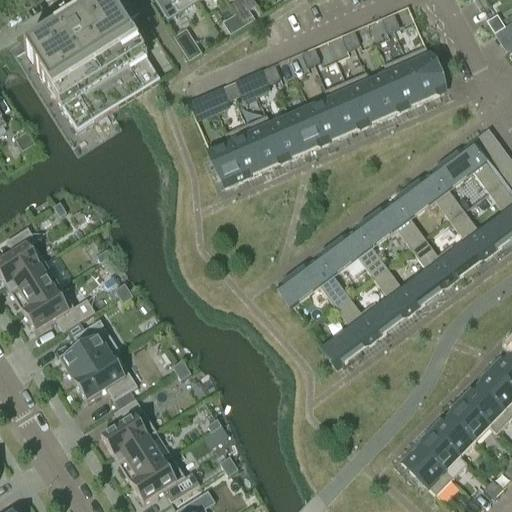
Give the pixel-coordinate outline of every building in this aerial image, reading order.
[(96,0),(21,48),(76,136),(159,84),(106,0),(96,0)] [(197,5),(193,0),(165,0),(177,18),(197,5)] [(247,13),(235,21),(241,30),(253,23),(247,13)] [(399,31),(393,17),(387,20),(393,34),(399,31)] [(496,19),(486,25),(490,31),(500,25),(496,19)] [(393,34),(387,20),(380,22),(386,36),(393,34)] [(241,30),(235,21),(224,28),(230,38),(241,30)] [(500,25),(490,31),(494,37),(504,31),(500,25)] [(186,35),(175,43),(188,64),(200,57),(186,35)] [(359,48),(354,35),(347,38),(353,51),(359,48)] [(353,51),(347,38),(341,41),(346,54),(353,51)] [(444,96),(424,51),(404,60),(423,105),(444,96)] [(319,65),(314,52),(307,55),(313,68),(319,65)] [(313,68),(307,55),(301,58),(307,71),(313,68)] [(423,105),(404,60),(384,69),(388,77),(403,113),(423,105)] [(280,82),(274,70),(268,72),(273,85),(280,82)] [(273,85),(268,72),(261,75),(267,88),(273,85)] [(403,113),(388,77),(368,86),(384,122),(403,113)] [(384,122),(368,86),(364,78),(344,86),(364,131),(384,122)] [(364,131),(344,86),(325,95),(328,103),(344,139),(364,131)] [(240,100),(235,87),(228,90),(234,102),(240,100)] [(234,102),(228,90),(222,92),(227,105),(234,102)] [(344,139),(328,103),(309,112),(324,148),(344,139)] [(201,117),(195,104),(188,107),(194,120),(201,117)] [(324,148),(309,112),(289,121),(304,156),(324,148)] [(285,165),(269,129),(265,121),(245,129),(265,174),(285,165)] [(304,156),(289,121),(269,129),(285,165),(304,156)] [(265,174),(245,129),(226,138),(229,147),(245,182),(265,174)] [(33,148),(27,138),(16,145),(22,155),(33,148)] [(245,182),(229,147),(209,156),(224,191),(245,182)] [(502,187),(472,147),(463,154),(465,157),(455,164),(453,161),(434,176),(448,195),(473,177),(488,197),(502,187)] [(463,216),(448,195),(434,176),(424,182),(427,185),(417,192),(415,189),(395,204),(410,224),(434,205),(449,226),(463,216)] [(511,201),(502,187),(488,197),(503,218),(478,236),(493,256),(511,241),(511,239),(511,238),(511,237),(511,201)] [(425,244),(410,224),(395,204),(386,211),(388,214),(379,221),(376,218),(357,233),(371,252),(396,234),(411,254),(425,244)] [(66,217),(59,207),(53,211),(59,221),(66,217)] [(493,256),(478,236),(463,216),(449,226),(465,246),(440,265),(455,284),(474,269),(472,267),(481,260),(483,263),(493,256)] [(0,282),(6,291),(44,267),(32,247),(35,245),(27,232),(5,246),(13,257),(0,265),(0,282)] [(386,273),(371,252),(357,233),(348,239),(350,242),(340,249),(338,246),(318,261),(333,281),(357,262),(372,283),(386,273)] [(455,284),(440,265),(425,244),(411,254),(426,275),(402,293),(416,313),(436,298),(434,295),(443,288),(445,291),(455,284)] [(110,261),(106,254),(95,261),(100,267),(110,261)] [(348,301),(333,281),(318,261),(310,267),(312,270),(302,278),(300,275),(278,291),(293,310),(319,291),(334,312),(348,301)] [(22,316),(60,292),(44,267),(6,291),(22,316)] [(416,313),(402,293),(386,273),(372,283),(388,303),(363,322),(378,341),(398,327),(395,324),(405,317),(407,320),(416,313)] [(118,301),(128,295),(124,288),(114,294),(118,301)] [(62,336),(94,316),(86,303),(73,312),(60,292),(22,316),(35,337),(55,325),(62,336)] [(122,308),(132,302),(128,295),(118,301),(122,308)] [(378,341),(363,322),(348,301),(334,312),(349,332),(323,351),(338,371),(359,355),(357,352),(366,345),(369,347),(378,341)] [(73,386),(117,359),(120,358),(99,324),(73,341),(80,352),(59,365),(73,386)] [(511,362),(507,357),(492,373),(511,392),(511,362)] [(137,391),(117,359),(73,386),(86,407),(106,394),(113,406),(137,391)] [(186,372),(182,365),(171,371),(176,378),(186,372)] [(190,378),(186,372),(176,378),(180,385),(190,378)] [(511,421),(511,392),(492,373),(477,388),(511,422),(511,421)] [(511,422),(477,388),(461,404),(489,431),(495,438),(511,422)] [(116,431),(100,441),(113,462),(114,462),(147,441),(155,436),(135,404),(113,417),(120,429),(119,429),(116,431)] [(489,431),(461,404),(446,419),(474,446),(489,431)] [(474,446),(446,419),(432,434),(459,462),(474,446)] [(220,430),(216,424),(206,430),(210,437),(220,430)] [(459,462),(432,434),(416,450),(444,477),(444,476),(459,462)] [(114,462),(113,462),(119,471),(121,474),(129,488),(163,466),(171,461),(155,436),(147,441),(114,462)] [(444,477),(416,450),(400,466),(435,500),(452,483),(444,476),(444,477)] [(163,466),(129,488),(143,509),(158,499),(162,497),(163,495),(171,507),(199,489),(191,477),(184,481),(171,461),(163,466)] [(233,468),(229,461),(219,467),(223,474),(233,468)] [(237,475),(233,468),(223,474),(227,481),(237,475)] [(492,484),(487,489),(497,499),(502,494),(492,484)] [(497,499),(487,489),(482,494),(492,504),(497,499)] [(206,511),(214,507),(207,496),(197,502),(180,511),(206,511)]
